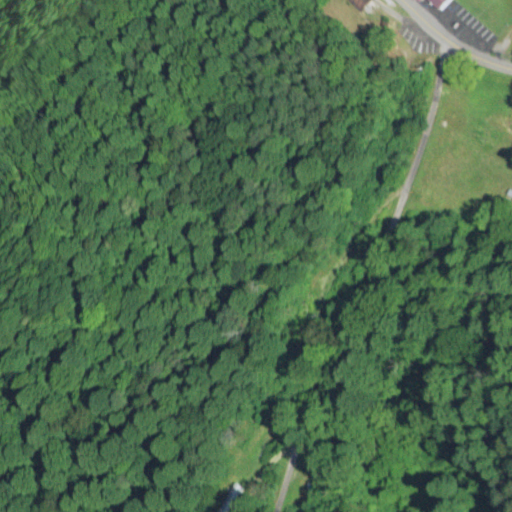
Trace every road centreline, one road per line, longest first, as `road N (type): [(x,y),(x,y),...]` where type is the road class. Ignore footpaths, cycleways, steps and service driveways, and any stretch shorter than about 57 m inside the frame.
road 1 (residential): [(273,511),(311,405),(373,281),(452,43)]
road 2 (secondary): [(511,68),(452,43),(402,0)]
